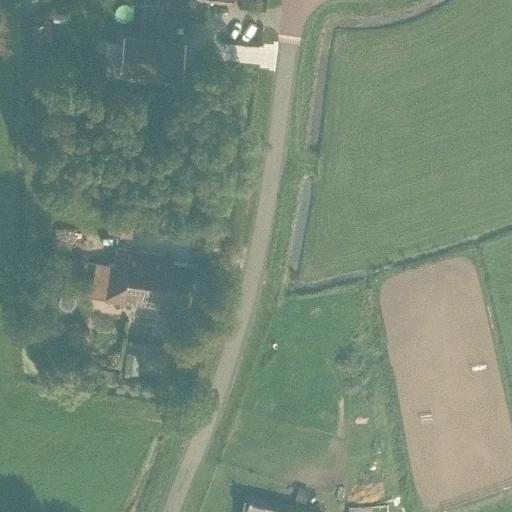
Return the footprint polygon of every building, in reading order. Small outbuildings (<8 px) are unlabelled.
[(47,53),(45,23),(32,24),(34,54),(47,53)] [(181,81),(186,42),(122,35),(118,73),(181,81)] [(109,232),(127,234),(130,208),(112,206),(109,232)] [(193,263),(171,260),(172,255),(116,247),(113,263),(96,261),(91,296),(160,306),(161,300),(187,304),(193,263)] [(35,269),(80,275),(82,258),(37,252),(35,269)] [(128,347),(123,367),(139,371),(144,351),(128,347)] [(270,507),(247,502),(244,511),(302,511),(271,505),(270,507)]
